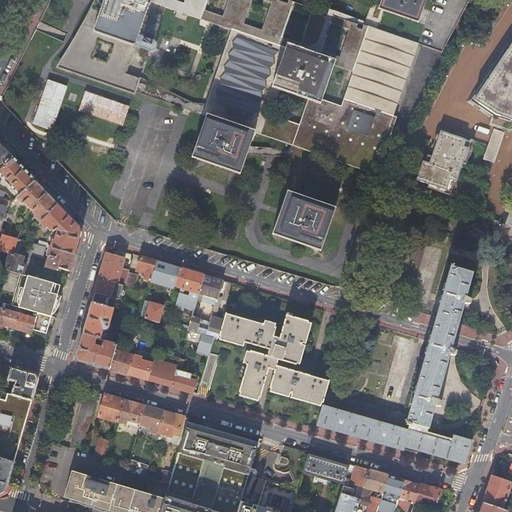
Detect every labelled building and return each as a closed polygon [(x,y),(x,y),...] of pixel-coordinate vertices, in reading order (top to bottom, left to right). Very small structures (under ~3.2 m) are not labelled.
[(82,38),(80,42),(76,47),(74,51),(69,59),(64,66),(132,89),(133,84),(134,85),(137,77),(126,73),(150,1),(231,28),(206,104),(203,112),(207,113),(256,129),(293,142),(301,144),(303,140),(376,164),(380,155),(385,141),(381,140),(389,115),(394,116),(419,44),(378,30),(364,25),(363,28),(357,26),(358,23),(328,13),(327,16),(318,13),(319,10),(290,0),(288,0),(288,3),(279,0),(100,0),(99,3),(98,6),(97,8),(95,12),(91,20),(90,24),(87,29),(82,38)] [(419,23),(426,0),(380,0),(378,9),(385,11),(419,23)] [(511,39),(470,101),(492,116),(489,125),(511,133),(511,132),(511,39)] [(133,84),(132,89),(203,112),(206,104),(194,102),(137,77),(134,85),(133,84)] [(62,103),(68,86),(48,79),(33,124),(52,130),(62,103)] [(79,111),(123,126),(130,106),(86,91),(80,109),(79,111)] [(256,129),(207,113),(193,156),(241,173),(249,151),(251,143),(256,129)] [(291,146),(293,142),(256,129),(251,143),(291,146)] [(489,146),(484,160),(494,164),(505,133),(494,130),(489,146)] [(440,135),(436,145),(432,157),(430,164),(427,163),(423,161),(416,181),(429,185),(447,191),(451,181),(455,182),(457,183),(460,173),(463,163),(468,149),(464,147),(467,140),(441,131),(440,135)] [(470,141),(467,140),(464,147),(468,149),(463,163),(466,164),(468,158),(469,159),(469,158),(471,157),(472,155),(473,153),(473,151),(473,149),(473,147),(472,146),(473,144),(469,143),(470,141)] [(249,151),(259,152),(267,152),(272,153),(276,153),(293,154),(293,163),(301,166),(301,144),(293,142),(291,146),(251,143),(249,151)] [(0,170),(13,158),(0,144),(0,170)] [(24,169),(13,158),(0,170),(0,177),(19,197),(35,182),(24,169)] [(302,192),(301,166),(293,163),(293,189),(302,192)] [(450,196),(455,182),(451,181),(447,191),(429,185),(428,188),(450,196)] [(19,197),(7,206),(0,234),(2,235),(8,237),(16,204),(15,203),(18,201),(22,205),(24,203),(34,214),(33,216),(39,223),(57,205),(41,188),(35,182),(19,197)] [(339,204),(302,192),(293,189),(290,188),(282,209),(281,212),(281,215),(275,231),(324,248),(339,204)] [(57,205),(39,223),(45,230),(47,228),(52,233),(55,231),(57,233),(54,240),(52,239),(50,246),(48,245),(48,244),(39,242),(38,245),(46,247),(50,248),(74,255),(80,235),(79,228),(73,222),(57,205)] [(18,257),(23,241),(8,237),(2,235),(0,241),(0,251),(10,254),(13,255),(18,257)] [(38,245),(30,243),(28,249),(32,250),(31,254),(43,257),(46,247),(38,245)] [(59,269),(70,272),(74,255),(50,248),(47,256),(50,257),(46,268),(58,271),(59,270),(59,269)] [(13,255),(10,254),(5,270),(8,271),(20,274),(23,275),(26,266),(21,264),(23,258),(18,257),(13,255)] [(117,284),(122,269),(125,259),(115,256),(107,254),(106,256),(99,278),(114,283),(117,284)] [(156,261),(141,257),(137,271),(145,274),(143,279),(151,281),(156,261)] [(157,262),(156,261),(151,281),(174,288),(180,268),(157,262)] [(405,447),(412,449),(418,451),(464,464),(472,441),(452,435),(451,438),(450,442),(425,435),(426,431),(427,429),(429,429),(429,427),(434,410),(435,406),(441,406),(442,401),(437,399),(438,395),(442,380),(447,365),(449,357),(455,357),(456,352),(452,349),(452,348),(453,344),(454,341),(455,337),(456,333),(457,329),(459,324),(461,316),(464,305),(469,305),(471,300),(466,297),(473,274),(459,269),(451,267),(436,317),(435,322),(434,326),(432,331),(431,334),(430,338),(429,342),(427,351),(424,359),(420,374),(416,389),(415,393),(411,403),(407,420),(406,423),(407,423),(406,425),(409,425),(408,430),(386,424),(339,410),(322,406),(316,426),(404,450),(405,447)] [(186,270),(180,268),(174,288),(190,292),(189,297),(183,295),(183,293),(180,293),(176,306),(194,311),(197,301),(204,275),(186,270)] [(130,271),(122,269),(117,284),(123,285),(125,286),(129,273),(130,271)] [(138,275),(130,273),(126,286),(134,289),(138,275)] [(23,275),(20,274),(11,306),(22,309),(38,314),(51,317),(51,316),(57,296),(53,295),(56,285),(23,275)] [(222,301),(218,300),(223,281),(204,275),(197,301),(215,306),(210,322),(192,317),(188,331),(202,335),(197,350),(209,354),(211,347),(213,339),(217,340),(218,335),(223,320),(217,318),(222,301)] [(114,283),(99,278),(95,293),(96,293),(96,294),(95,294),(95,295),(94,296),(94,298),(93,299),(93,300),(93,301),(93,302),(93,303),(107,307),(110,297),(119,300),(123,285),(117,284),(114,283)] [(61,297),(57,296),(51,316),(52,316),(53,316),(55,313),(56,311),(57,309),(59,303),(61,297)] [(140,317),(160,323),(164,307),(145,301),(142,311),(140,317)] [(125,317),(126,313),(107,307),(93,303),(92,303),(87,319),(83,334),(96,338),(100,339),(103,338),(107,334),(103,333),(104,331),(106,331),(107,330),(108,329),(109,328),(109,326),(114,328),(117,318),(112,316),(113,313),(125,317)] [(0,325),(12,329),(16,330),(20,314),(22,309),(11,306),(6,304),(4,310),(0,325)] [(140,317),(142,311),(128,306),(126,313),(140,317)] [(22,309),(20,314),(36,319),(38,314),(22,309)] [(20,314),(16,330),(20,332),(25,333),(32,335),(33,331),(36,319),(20,314)] [(51,317),(38,314),(36,319),(33,331),(46,334),(51,317)] [(327,391),(329,381),(283,368),(285,362),(294,365),(306,322),(291,317),(291,315),(286,314),(278,339),(272,337),(274,329),(224,314),(223,320),(218,335),(270,350),(268,356),(251,351),(239,391),(260,397),(269,368),(272,369),(275,370),(270,387),(323,403),(327,391)] [(344,330),(348,318),(339,315),(336,328),(344,330)] [(109,370),(115,351),(121,330),(118,328),(113,344),(104,341),(102,346),(99,346),(99,347),(94,345),(96,338),(83,334),(79,345),(76,356),(80,362),(109,370)] [(133,359),(134,357),(115,351),(109,370),(119,373),(128,376),(133,359)] [(147,381),(152,364),(133,359),(128,376),(144,380),(147,381)] [(178,366),(154,359),(152,364),(147,381),(168,387),(171,388),(176,370),(178,366)] [(3,365),(0,364),(0,380),(1,381),(0,385),(5,388),(5,387),(12,389),(11,395),(32,401),(35,390),(37,381),(34,374),(3,365)] [(181,391),(192,394),(197,376),(176,370),(171,388),(181,391)] [(0,391),(0,457),(14,462),(16,455),(32,401),(11,395),(0,391)] [(85,393),(69,448),(82,452),(98,397),(85,393)] [(107,395),(105,395),(98,417),(117,422),(123,400),(107,395)] [(123,400),(117,422),(126,425),(127,421),(139,425),(144,406),(134,403),(123,400)] [(154,409),(144,406),(139,425),(149,429),(149,430),(151,433),(153,434),(157,435),(157,434),(164,412),(154,409)] [(174,415),(164,412),(157,434),(172,438),(173,435),(178,437),(180,430),(181,430),(184,418),(174,415)] [(192,501),(192,504),(211,510),(212,507),(213,504),(219,478),(222,468),(227,469),(247,475),(257,443),(210,430),(200,427),(187,423),(178,453),(191,457),(201,460),(203,461),(191,500),(192,501)] [(451,438),(426,431),(425,435),(450,442),(451,438)] [(98,439),(94,456),(106,460),(111,443),(98,439)] [(329,480),(343,484),(345,479),(348,468),(307,455),(302,472),(314,476),(313,480),(327,484),(329,480)] [(10,476),(14,462),(0,457),(0,494),(5,491),(10,476)] [(281,458),(279,464),(287,467),(289,460),(281,458)] [(129,460),(126,471),(145,477),(148,467),(129,460)] [(362,469),(355,467),(350,480),(349,485),(363,489),(369,471),(362,469)] [(161,482),(169,485),(172,474),(164,471),(161,482)] [(359,500),(358,503),(369,507),(366,511),(376,511),(380,501),(377,500),(368,497),(372,492),(379,494),(382,495),(388,476),(380,474),(369,471),(363,489),(359,500)] [(109,511),(160,511),(164,501),(75,473),(67,499),(87,505),(109,511)] [(396,478),(388,476),(382,495),(380,501),(376,511),(379,511),(394,511),(396,508),(396,505),(399,499),(405,481),(396,478)] [(482,504),(502,510),(509,491),(511,492),(511,483),(492,476),(483,501),(482,504)] [(342,486),(340,494),(345,495),(346,492),(356,495),(355,499),(359,500),(363,489),(349,485),(350,480),(345,479),(343,484),(342,486)] [(411,511),(414,505),(420,485),(411,483),(405,481),(399,499),(396,505),(396,508),(407,511),(406,511),(411,511)] [(420,485),(414,505),(435,511),(441,491),(420,485)] [(355,511),(358,503),(359,500),(355,499),(356,495),(346,492),(345,495),(340,494),(334,511),(355,511)] [(166,493),(165,496),(192,504),(192,501),(191,500),(166,493)] [(255,511),(257,508),(240,502),(237,511),(236,511),(226,511),(212,507),(211,510),(192,504),(165,496),(164,501),(160,511),(255,511)]
